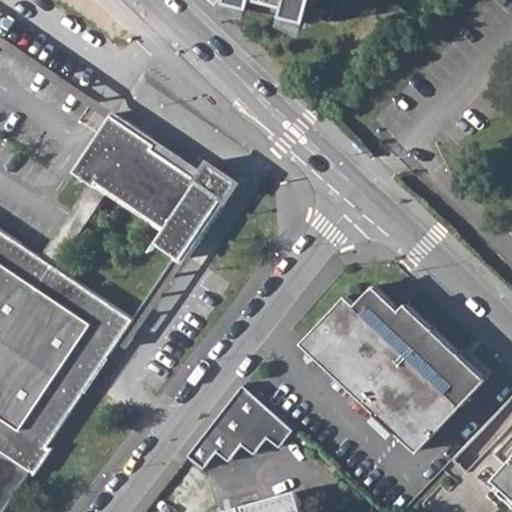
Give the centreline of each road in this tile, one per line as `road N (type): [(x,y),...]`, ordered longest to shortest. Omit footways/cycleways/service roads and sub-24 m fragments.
road 1 (residential): [(104,511),(359,184)]
road 2 (tertiary): [(155,0),(359,184)]
road 3 (tertiary): [(359,184),(511,328)]
